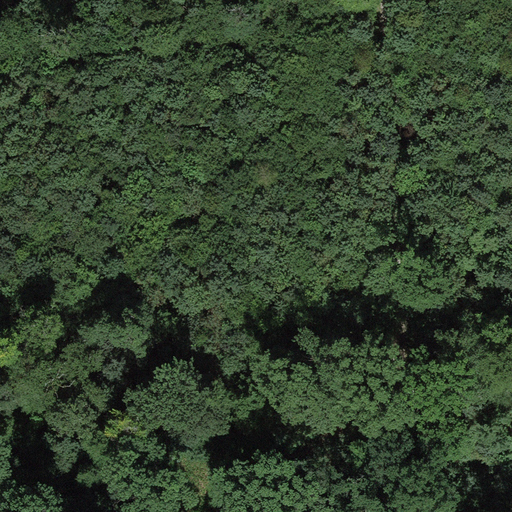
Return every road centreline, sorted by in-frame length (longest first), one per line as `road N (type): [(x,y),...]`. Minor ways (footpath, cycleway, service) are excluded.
road 1 (track): [(386,399),(400,357),(398,194),(382,0)]
road 2 (track): [(229,511),(386,399)]
